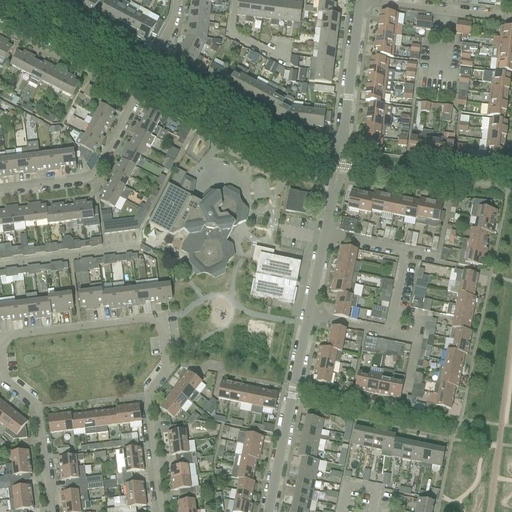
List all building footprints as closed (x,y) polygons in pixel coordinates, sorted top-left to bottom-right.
[(73,4),(75,0),(62,0),(61,3),(71,9),(73,4)] [(83,9),(87,0),(75,0),(73,4),(83,9)] [(93,14),(95,10),(100,0),(87,0),(83,9),(93,14)] [(110,18),(118,3),(111,0),(100,0),(95,10),(100,13),(98,17),(108,23),(111,18),(110,18)] [(209,15),(211,3),(204,2),(204,1),(197,1),(192,0),(190,12),(209,15)] [(248,24),(251,0),(238,0),(236,16),(246,17),(245,23),(248,24)] [(262,19),(264,0),(251,0),(248,24),(252,24),(253,18),(262,19)] [(274,27),(277,2),(264,0),(262,19),(271,20),(270,26),(274,27)] [(287,22),(290,3),(277,2),(274,27),(277,27),(278,21),(287,22)] [(313,9),(312,14),(323,15),(323,14),(334,16),(336,4),(319,2),(318,10),(313,9)] [(120,23),(128,8),(118,3),(110,18),(111,18),(120,23)] [(302,5),(290,3),(287,22),(286,28),(290,29),(290,23),(300,24),(301,15),(302,5)] [(130,28),(137,14),(128,8),(120,23),(130,28)] [(208,24),(209,15),(190,12),(189,25),(208,27),(208,28),(214,29),(214,25),(208,24)] [(381,13),(379,23),(397,25),(398,15),(381,13)] [(139,33),(147,19),(137,14),(130,28),(139,33)] [(339,16),(334,16),(323,14),(323,15),(322,22),(316,21),(316,25),(338,28),(339,16)] [(139,33),(137,37),(147,43),(151,34),(157,37),(163,25),(164,23),(159,20),(158,22),(157,24),(147,19),(139,33)] [(396,36),(397,25),(379,23),(378,34),(396,36)] [(206,40),(208,28),(208,27),(189,25),(187,37),(212,45),(212,40),(206,40)] [(337,39),(338,28),(316,25),(315,29),(321,30),(320,37),(337,39)] [(511,28),(501,27),(500,38),(511,39),(511,28)] [(261,33),(259,43),(269,46),(271,36),(261,33)] [(394,47),(396,36),(378,34),(376,45),(394,47)] [(204,46),(210,49),(212,45),(187,37),(181,48),(198,57),(204,46)] [(335,51),(337,39),(320,37),(319,45),(313,44),(313,48),(335,51)] [(511,50),(511,39),(500,38),(494,38),(492,48),(511,50)] [(12,48),(6,44),(7,42),(3,39),(0,45),(0,58),(5,61),(12,48)] [(233,55),(238,45),(234,43),(229,53),(233,55)] [(393,58),(394,47),(376,45),(375,56),(393,58)] [(473,57),(475,47),(462,45),(461,56),(470,57),(473,57)] [(193,68),(198,57),(181,48),(175,59),(186,64),(183,70),(194,76),(197,70),(193,68)] [(334,62),(335,51),(313,48),(312,52),(318,52),(317,60),(334,62)] [(511,61),(511,50),(492,48),(491,59),(497,60),(511,61)] [(410,54),(409,60),(418,61),(419,55),(420,51),(411,49),(410,54)] [(21,72),(29,55),(25,53),(24,56),(17,52),(10,66),(21,72)] [(31,77),(38,63),(32,60),(34,57),(29,55),(21,72),(31,77)] [(472,68),(473,61),(470,60),(470,57),(461,56),(460,66),(472,68)] [(387,71),(389,60),(371,58),(369,69),(387,71)] [(332,73),(334,62),(317,60),(316,67),(310,67),(310,70),(332,73)] [(511,72),(511,61),(497,60),(496,71),(511,72)] [(272,69),(274,65),(269,62),(265,71),(270,74),(269,74),(273,76),(276,71),(272,69)] [(41,82),(50,66),(45,63),(44,66),(38,63),(31,77),(41,82)] [(416,64),(407,63),(406,74),(415,75),(415,71),(416,71),(416,64)] [(51,87),(58,73),(52,70),(54,68),(50,66),(41,82),(51,87)] [(215,87),(222,72),(212,66),(204,81),(215,87)] [(237,93),(245,78),(248,72),(238,67),(235,73),(234,73),(232,77),(227,88),(228,88),(237,93)] [(394,72),(387,71),(369,69),(368,80),(393,83),(394,72)] [(331,85),(332,73),(310,70),(309,82),(321,84),(331,85)] [(232,77),(222,72),(215,87),(225,92),(228,88),(227,88),(232,77)] [(509,87),(510,76),(483,72),(482,83),(491,84),(509,87)] [(61,93),(70,76),(66,74),(64,77),(58,73),(51,87),(61,93)] [(74,78),(70,76),(61,93),(72,98),(79,84),(73,81),(74,78)] [(247,98),(255,83),(245,78),(237,93),(247,98)] [(393,83),(368,80),(367,91),(390,94),(392,94),(393,83)] [(257,103),(265,89),(255,83),(247,98),(257,103)] [(412,97),(414,85),(405,84),(403,95),(412,97)] [(507,97),(509,87),(491,84),(489,95),(507,97)] [(93,102),(98,94),(99,91),(88,86),(83,96),(85,97),(93,102)] [(334,88),(314,86),(313,92),(333,95),(334,88)] [(267,109),(275,94),(265,89),(257,103),(267,109)] [(6,101),(9,94),(3,91),(0,98),(6,101)] [(365,102),(383,104),(389,105),(390,94),(367,91),(365,102)] [(11,104),(15,97),(9,94),(6,101),(11,104)] [(85,97),(83,96),(79,94),(74,105),(77,107),(80,101),(82,102),(85,97)] [(283,104),(286,100),(275,94),(267,109),(277,114),(278,114),(283,104)] [(506,108),(507,97),(489,95),(488,106),(506,108)] [(287,125),(292,109),(294,101),(287,97),(286,100),(283,104),(278,114),(277,114),(275,118),(287,125)] [(114,113),(101,105),(95,116),(112,125),(114,120),(111,119),(114,113)] [(392,108),(369,105),(368,116),(385,118),(391,119),(392,108)] [(505,119),(506,108),(488,106),(487,117),(505,119)] [(156,127),(162,117),(145,108),(143,113),(146,114),(142,120),(156,127)] [(300,126),(302,110),(292,109),(287,125),(300,126)] [(311,128),(313,111),(302,110),(300,126),(311,128)] [(331,113),(313,111),(311,128),(323,129),(324,123),(330,124),(331,113)] [(112,125),(95,116),(91,114),(89,118),(93,120),(90,126),(104,133),(107,127),(110,129),(112,125)] [(384,129),(385,118),(368,116),(366,127),(384,129)] [(506,133),(507,122),(481,119),(481,120),(482,120),(481,129),(480,129),(480,130),(488,131),(506,133)] [(161,130),(156,127),(142,120),(139,126),(137,124),(135,129),(156,140),(161,130)] [(101,139),(104,133),(90,126),(85,136),(101,145),(103,141),(101,139)] [(383,140),(384,129),(366,127),(365,137),(383,140)] [(181,128),(176,137),(179,139),(185,142),(189,133),(181,128)] [(151,150),(156,140),(135,129),(132,133),(135,134),(132,140),(146,148),(151,150)] [(432,138),(433,138),(434,132),(422,131),(422,136),(419,154),(430,156),(432,138)] [(505,144),(506,133),(488,131),(487,142),(505,144)] [(79,147),(77,151),(86,163),(91,153),(93,154),(96,148),(99,149),(101,145),(85,136),(80,134),(78,138),(83,140),(79,147)] [(419,154),(422,136),(411,135),(408,153),(419,154)] [(381,150),(383,140),(365,137),(363,148),(381,150)] [(443,139),(433,138),(432,138),(430,156),(441,157),(443,139)] [(452,158),(454,141),(443,139),(441,157),(452,158)] [(141,158),(146,148),(132,140),(129,146),(126,145),(124,149),(141,158)] [(503,155),(505,144),(487,142),(485,153),(503,155)] [(22,157),(16,158),(18,173),(25,173),(25,176),(30,175),(27,150),(27,149),(21,150),(22,157)] [(41,171),(39,155),(38,149),(27,150),(30,175),(35,174),(34,171),(41,171)] [(135,168),(141,158),(124,149),(122,153),(125,155),(122,161),(135,168)] [(18,173),(16,158),(16,151),(4,152),(5,159),(7,178),(12,177),(12,174),(18,173)] [(76,169),(74,151),(62,152),(64,168),(70,167),(71,170),(76,169)] [(64,168),(62,152),(51,154),(53,172),(58,172),(57,168),(64,168)] [(503,155),(485,153),(479,152),(478,163),(502,166),(503,155)] [(174,162),(176,158),(168,153),(166,158),(169,159),(174,162)] [(53,172),(51,154),(39,155),(41,171),(48,170),(48,173),(53,172)] [(130,178),(135,168),(122,161),(118,167),(116,165),(113,170),(130,178)] [(125,188),(130,178),(113,170),(111,174),(114,175),(111,181),(125,188)] [(226,242),(234,226),(237,224),(239,225),(245,222),(247,210),(242,205),(240,201),(239,193),(228,188),(222,191),(218,192),(210,191),(202,199),(193,194),(195,182),(184,177),(186,174),(177,170),(169,186),(168,186),(149,225),(173,237),(184,231),(189,236),(181,252),(188,256),(189,260),(188,268),(196,276),(204,275),(208,276),(215,279),(225,274),(227,266),(228,263),(234,257),(232,245),(226,242)] [(119,198),(125,188),(111,181),(108,187),(105,186),(103,190),(119,198)] [(114,209),(119,198),(103,190),(101,194),(104,196),(100,202),(114,209)] [(299,193),(289,191),(285,212),(295,214),(299,193)] [(359,212),(363,194),(351,192),(348,209),(359,212)] [(310,195),(302,193),(299,208),(307,210),(310,195)] [(374,196),(363,194),(359,212),(370,214),(374,196)] [(382,214),(386,196),(374,194),(374,196),(370,214),(371,214),(371,211),(382,214)] [(393,216),(397,198),(386,196),(382,214),(393,216)] [(404,218),(408,201),(397,198),(393,216),(404,218)] [(148,213),(153,203),(148,200),(142,210),(148,213)] [(427,220),(431,203),(419,200),(419,203),(415,220),(416,220),(416,218),(427,220)] [(496,211),(489,210),(490,203),(491,203),(474,201),(474,200),(472,210),(470,218),(476,220),(476,219),(494,223),(496,211)] [(419,203),(408,201),(404,218),(415,220),(419,203)] [(92,210),(92,204),(85,205),(84,202),(80,203),(82,226),(83,228),(99,226),(97,208),(97,209),(92,210)] [(82,226),(80,203),(75,203),(75,206),(69,207),(71,223),(76,222),(77,226),(82,226)] [(443,223),(445,213),(441,212),(442,205),(431,203),(427,220),(439,223),(439,222),(443,223)] [(36,223),(34,204),(29,205),(29,208),(23,209),(25,224),(36,223)] [(46,210),(46,206),(39,207),(38,204),(34,204),(36,223),(47,221),(48,225),(46,210)] [(71,223),(69,207),(62,208),(62,205),(57,206),(59,224),(71,223)] [(59,224),(57,206),(52,206),(53,209),(46,210),(48,225),(59,224)] [(13,226),(11,207),(6,208),(7,211),(0,212),(2,227),(3,234),(14,232),(13,226)] [(25,224),(23,209),(16,210),(16,207),(11,207),(13,226),(25,224)] [(142,224),(148,213),(142,210),(140,209),(134,219),(142,224)] [(101,213),(102,223),(108,222),(112,222),(110,211),(101,213)] [(342,218),(340,227),(343,232),(354,235),(357,221),(342,218)] [(139,231),(142,224),(134,219),(127,220),(129,232),(135,231),(139,231)] [(492,234),(494,223),(476,219),(476,220),(475,226),(469,225),(468,229),(472,230),(474,230),(489,234),(492,234)] [(365,237),(368,224),(362,223),(359,236),(365,237)] [(371,238),(373,228),(374,226),(368,224),(365,237),(371,238)] [(388,241),(391,229),(385,228),(382,240),(388,241)] [(394,243),(396,233),(396,230),(391,229),(388,241),(394,243)] [(487,245),(489,234),(474,230),(472,230),(468,229),(468,230),(471,231),(469,241),(487,245)] [(410,246),(413,234),(407,232),(404,245),(410,246)] [(416,247),(418,237),(418,235),(413,234),(410,246),(416,247)] [(29,255),(26,235),(20,236),(22,256),(29,255)] [(62,242),(62,245),(63,251),(68,250),(74,249),(73,242),(73,240),(69,237),(65,238),(62,242)] [(436,251),(439,239),(433,238),(430,250),(436,251)] [(485,256),(487,245),(469,241),(467,252),(485,256)] [(355,262),(357,251),(340,247),(337,259),(355,262)] [(297,283),(301,263),(273,258),(274,252),(255,248),(252,262),(258,263),(256,274),(253,276),(255,279),(252,296),(292,304),(296,287),(299,285),(297,283)] [(485,256),(467,252),(461,251),(458,265),(474,269),(475,266),(482,267),(485,256)] [(98,265),(98,260),(92,260),(92,259),(86,259),(86,261),(88,271),(99,270),(98,265)] [(353,274),(355,262),(337,259),(335,270),(353,274)] [(396,271),(397,265),(382,262),(381,268),(390,270),(396,271)] [(335,270),(333,281),(355,286),(356,279),(360,279),(361,275),(353,274),(335,270)] [(476,287),(478,275),(454,271),(453,274),(454,275),(457,275),(455,283),(476,287)] [(428,283),(429,278),(423,276),(417,275),(416,281),(428,283)] [(391,293),(393,282),(384,280),(381,291),(382,291),(391,293)] [(353,296),(355,286),(333,281),(331,293),(337,294),(348,296),(353,296)] [(474,298),(476,287),(455,283),(454,289),(451,289),(450,293),(458,295),(474,298)] [(170,284),(160,286),(158,286),(161,304),(165,304),(165,301),(172,300),(170,284)] [(101,285),(90,286),(90,291),(92,310),(97,309),(97,306),(103,305),(102,293),(101,285)] [(161,304),(158,286),(147,287),(149,303),(156,302),(156,305),(161,304)] [(149,303),(147,287),(136,289),(138,307),(143,307),(142,304),(149,303)] [(136,289),(124,290),(126,306),(133,305),(133,308),(138,307),(136,289)] [(126,306),(124,290),(113,292),(115,310),(120,309),(120,306),(126,306)] [(90,291),(78,293),(79,298),(80,308),(87,307),(88,310),(92,310),(90,291)] [(389,304),(391,293),(382,291),(381,297),(379,296),(378,302),(389,304)] [(115,310),(113,292),(109,292),(102,293),(103,305),(103,308),(110,308),(111,311),(115,310)] [(426,294),(414,292),(413,297),(424,300),(426,294)] [(72,294),(60,295),(62,314),(67,313),(66,310),(73,309),(72,299),(72,294)] [(353,296),(348,296),(337,294),(335,305),(350,308),(355,309),(358,297),(353,296)] [(62,314),(60,295),(48,297),(48,299),(49,299),(50,312),(51,312),(57,311),(57,314),(62,314)] [(476,298),(474,298),(458,295),(456,306),(474,310),(476,298)] [(422,311),(424,300),(413,297),(410,309),(422,311)] [(49,299),(48,299),(48,300),(37,301),(40,320),(45,319),(44,316),(51,315),(51,312),(50,312),(49,299)] [(40,320),(37,301),(26,303),(28,318),(35,317),(35,320),(40,320)] [(28,318),(26,303),(15,304),(17,322),(22,322),(22,319),(28,318)] [(17,322),(15,304),(3,305),(6,321),(12,320),(12,323),(17,322)] [(348,320),(350,310),(350,308),(335,305),(333,316),(348,320)] [(448,305),(446,316),(454,317),(471,321),(474,310),(456,306),(448,305)] [(386,315),(388,309),(373,306),(371,312),(386,315)] [(385,321),(386,315),(371,312),(370,318),(385,321)] [(432,319),(433,313),(428,312),(426,323),(436,326),(437,320),(432,319)] [(469,332),(471,321),(454,317),(452,329),(456,330),(469,332)] [(344,341),(346,330),(331,327),(328,338),(344,341)] [(472,332),(469,332),(456,330),(452,329),(449,339),(454,340),(454,341),(469,344),(472,332)] [(432,348),(434,337),(423,335),(421,346),(427,347),(432,348)] [(375,349),(377,340),(365,337),(364,343),(364,347),(362,353),(374,355),(374,352),(375,349)] [(341,353),(344,341),(328,338),(326,349),(337,352),(341,353)] [(467,355),(469,344),(454,341),(453,347),(449,346),(448,351),(452,352),(465,355),(467,355)] [(397,356),(399,344),(388,342),(387,349),(386,354),(397,356)] [(339,363),(341,353),(337,352),(326,349),(319,348),(317,359),(335,363),(335,362),(339,363)] [(462,366),(465,355),(452,352),(447,351),(445,362),(462,366)] [(429,359),(419,357),(417,366),(427,368),(428,363),(426,363),(427,359),(429,359)] [(332,374),(335,363),(317,359),(315,370),(332,374)] [(460,377),(462,366),(445,362),(444,368),(440,367),(439,373),(442,373),(460,377)] [(330,385),(332,376),(332,374),(315,370),(312,382),(319,384),(318,389),(336,393),(337,386),(330,385)] [(188,372),(180,381),(195,392),(202,383),(188,372)] [(366,393),(370,375),(358,373),(354,391),(366,393)] [(458,388),(460,377),(442,373),(439,373),(437,383),(437,384),(455,388),(458,388)] [(377,395),(381,378),(370,375),(366,393),(377,395)] [(400,400),(405,377),(393,375),(392,380),(388,398),(400,400)] [(388,398),(392,380),(381,378),(377,395),(388,398)] [(199,395),(195,392),(180,381),(173,390),(188,401),(192,404),(199,395)] [(229,402),(233,384),(221,382),(218,400),(229,402)] [(453,399),(455,388),(437,384),(437,383),(436,383),(433,394),(438,395),(438,396),(453,399)] [(240,404),(244,387),(233,384),(229,402),(240,404)] [(252,406),(255,389),(244,387),(240,404),(252,406)] [(263,409),(266,391),(255,389),(252,406),(263,409)] [(188,401),(173,390),(166,399),(181,410),(188,401)] [(278,393),(266,391),(263,409),(274,411),(278,393)] [(451,410),(453,399),(438,396),(436,405),(428,404),(426,411),(444,415),(444,414),(445,409),(451,410)] [(181,410),(166,399),(159,409),(173,420),(181,410)] [(213,407),(217,403),(212,399),(209,403),(211,405),(213,407)] [(0,420),(9,408),(0,401),(0,420)] [(141,423),(139,405),(127,407),(129,424),(141,423)] [(211,405),(206,411),(211,415),(216,409),(213,407),(211,405)] [(129,424),(127,407),(116,408),(116,410),(118,426),(129,424)] [(0,423),(7,429),(18,415),(9,408),(0,420),(0,423)] [(116,410),(105,412),(107,427),(118,426),(116,410)] [(107,427),(105,412),(94,413),(96,435),(108,433),(107,427)] [(96,435),(94,413),(82,415),(84,430),(85,436),(96,435)] [(71,416),(71,414),(59,415),(62,433),(73,432),(71,416)] [(28,423),(18,415),(7,429),(8,430),(5,433),(15,441),(27,439),(25,428),(24,427),(28,423)] [(62,433),(59,415),(48,417),(50,434),(62,433)] [(82,415),(71,416),(73,432),(84,430),(82,415)] [(322,430),(323,421),(306,417),(304,427),(321,431),(322,430)] [(272,434),(273,426),(262,424),(261,426),(259,426),(258,431),(272,434)] [(320,436),(321,431),(304,427),(302,437),(319,441),(326,442),(329,442),(330,438),(320,436)] [(361,447),(365,430),(355,428),(351,445),(361,447)] [(372,449),(375,432),(365,430),(361,447),(372,449)] [(185,431),(177,432),(167,433),(169,445),(187,443),(185,431)] [(382,451),(385,434),(375,432),(372,449),(382,451)] [(264,438),(254,436),(246,434),(244,446),(261,449),(264,438)] [(385,434),(382,451),(381,457),(390,458),(391,457),(395,440),(395,436),(385,434)] [(317,451),(319,441),(302,437),(300,447),(317,451)] [(401,459),(405,442),(395,440),(391,457),(401,459)] [(411,462),(415,444),(405,442),(401,459),(411,462)] [(188,454),(187,443),(169,445),(170,457),(188,454)] [(421,464),(425,446),(415,444),(411,462),(421,464)] [(259,461),(261,449),(244,446),(237,445),(235,455),(236,455),(235,456),(257,460),(259,461)] [(431,466),(435,448),(425,446),(421,464),(431,466)] [(315,461),(317,451),(300,447),(298,458),(302,459),(302,458),(315,461)] [(142,460),(141,449),(141,448),(119,451),(120,456),(124,455),(125,462),(142,460)] [(441,468),(445,450),(435,448),(431,466),(441,468)] [(28,451),(19,452),(11,453),(12,465),(30,463),(28,451)] [(77,468),(76,463),(82,462),(83,460),(83,455),(58,459),(59,470),(77,468)] [(254,471),(257,460),(235,456),(233,466),(239,468),(254,471)] [(319,461),(315,461),(302,458),(302,459),(300,468),(317,472),(319,461)] [(144,472),(142,460),(125,462),(126,470),(121,471),(121,476),(114,477),(114,481),(132,479),(132,473),(144,472)] [(31,475),(30,463),(12,465),(5,466),(6,473),(3,473),(4,478),(4,484),(20,482),(19,476),(31,475)] [(188,466),(180,467),(170,468),(171,480),(189,478),(188,466)] [(252,482),(254,471),(239,468),(233,466),(231,478),(239,480),(252,482)] [(84,467),(77,468),(59,470),(61,482),(71,481),(71,486),(103,482),(102,477),(86,479),(84,467)] [(315,482),(317,472),(300,468),(298,478),(315,482)] [(190,489),(189,478),(171,480),(173,492),(184,490),(185,496),(195,494),(201,494),(200,488),(190,489)] [(313,492),(315,482),(298,478),(296,488),(313,492)] [(133,484),(132,479),(123,480),(117,481),(118,487),(125,486),(127,497),(145,495),(143,483),(133,484)] [(255,483),(252,482),(239,480),(237,491),(252,494),(255,483)] [(32,498),(30,486),(20,488),(20,482),(4,484),(5,490),(8,489),(9,501),(32,498)] [(79,503),(79,497),(82,497),(85,494),(85,491),(104,488),(103,482),(71,486),(72,492),(60,494),(62,505),(79,503)] [(311,502),(313,492),(296,488),(294,498),(311,502)] [(250,505),(252,494),(237,491),(235,502),(250,505)] [(437,501),(439,496),(426,493),(425,499),(437,501)] [(194,501),(202,500),(201,494),(195,494),(185,496),(186,501),(176,503),(177,511),(195,511),(196,511),(194,501)] [(136,511),(136,508),(146,507),(145,495),(127,497),(119,498),(120,508),(106,510),(106,511),(136,511)] [(33,510),(32,498),(9,501),(10,511),(14,511),(15,511),(33,510)] [(308,511),(311,502),(294,498),(292,509),(308,511)] [(432,511),(434,504),(418,500),(415,511),(432,511)] [(251,511),(252,505),(250,505),(235,502),(232,511),(251,511)] [(79,503),(62,505),(62,511),(82,511),(83,510),(85,510),(84,503),(79,503)]
